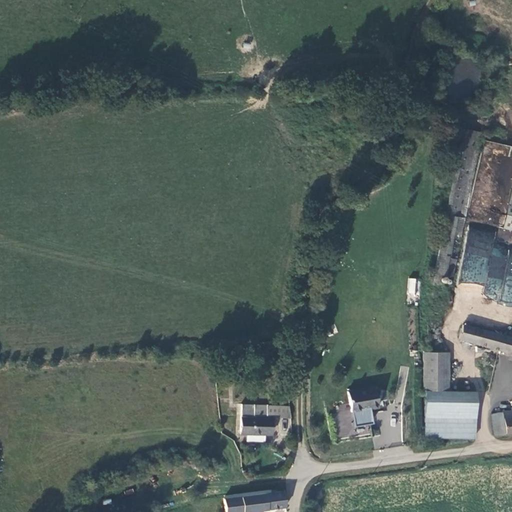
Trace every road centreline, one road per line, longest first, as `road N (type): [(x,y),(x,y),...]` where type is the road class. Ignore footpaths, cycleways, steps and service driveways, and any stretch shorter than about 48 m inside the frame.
road 1 (unclassified): [(511,443),(300,472)]
road 2 (track): [(301,319),(300,472)]
